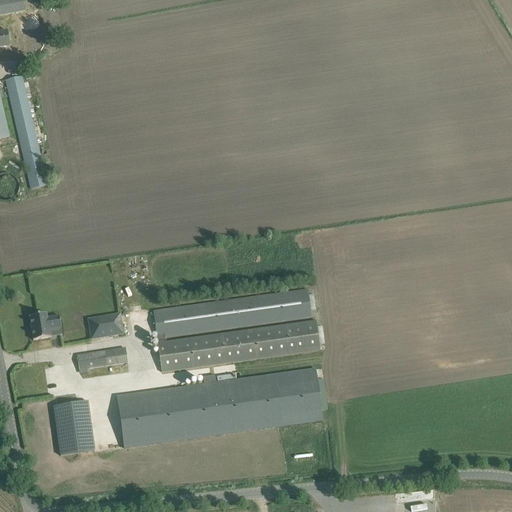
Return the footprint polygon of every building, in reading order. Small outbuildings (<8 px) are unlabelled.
[(0,0),(0,16),(24,12),(22,0),(0,0)] [(0,32),(0,48),(9,47),(7,31),(0,32)] [(31,190),(47,186),(21,77),(6,81),(31,190)] [(17,181),(15,178),(12,176),(8,175),(5,174),(1,175),(0,175),(0,200),(2,202),(6,202),(10,201),(13,199),(16,196),(18,193),(19,189),(18,185),(17,181)] [(161,373),(320,351),(316,321),(164,342),(164,339),(311,318),(307,290),(153,312),(153,314),(150,313),(151,318),(154,319),(161,373)] [(47,314),(29,317),(33,341),(51,338),(49,330),(61,328),(59,316),(47,318),(47,314)] [(95,319),(98,339),(123,335),(120,315),(95,319)] [(77,356),(79,371),(87,370),(127,363),(125,349),(77,356)] [(205,386),(119,397),(126,448),(325,420),(318,370),(217,384),(216,375),(203,377),(205,386)] [(87,402),(54,407),(61,457),(94,451),(93,445),(87,402)]
